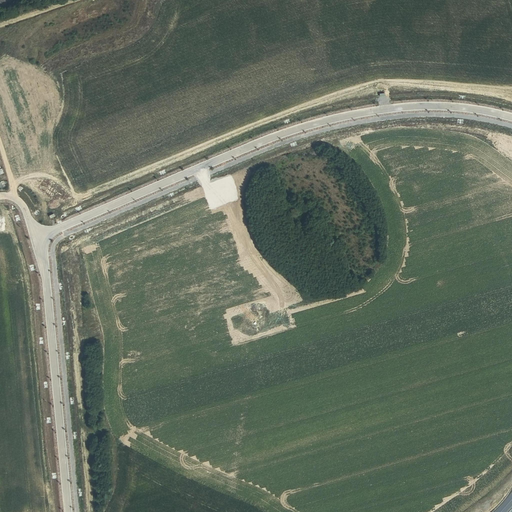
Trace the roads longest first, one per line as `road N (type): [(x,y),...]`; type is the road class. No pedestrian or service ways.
road 1 (unclassified): [(35,237),(335,117),(438,105),(511,117)]
road 2 (unclassified): [(68,511),(46,277),(35,237)]
